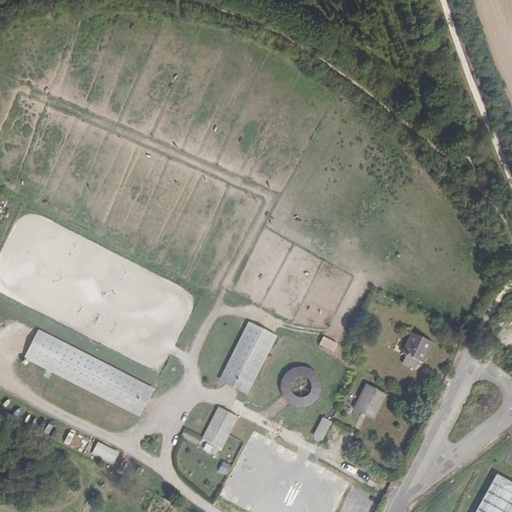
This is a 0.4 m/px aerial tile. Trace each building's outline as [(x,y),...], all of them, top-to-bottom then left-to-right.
[(239,392),(248,396),(278,337),(275,336),(249,322),(219,381),(225,385),(239,392)] [(23,359),(139,418),(150,398),(154,389),(38,330),(23,359)] [(322,336),(318,345),(333,352),(337,344),(322,336)] [(403,366),(416,368),(417,361),(426,363),(430,340),(409,336),(403,366)] [(281,389),(283,397),(283,398),(289,404),(292,406),(296,408),(305,408),(313,405),(319,399),(321,391),(321,382),(317,375),(310,369),(302,367),(293,369),(287,373),(282,381),(281,389)] [(366,384),(353,410),(375,421),(388,396),(366,384)] [(202,440),(222,450),(238,418),(218,407),(202,440)] [(313,437),(322,442),(332,423),(323,418),(313,437)] [(90,454),(113,465),(119,452),(96,441),(90,454)] [(222,461),(217,471),(225,475),(230,465),(222,461)] [(511,511),(511,482),(497,475),(476,511),(511,511)]
